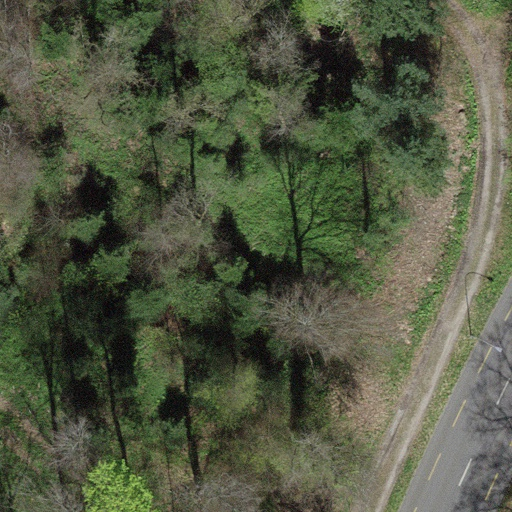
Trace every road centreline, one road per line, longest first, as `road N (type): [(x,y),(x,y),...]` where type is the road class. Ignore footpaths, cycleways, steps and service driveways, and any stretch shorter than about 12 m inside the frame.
road 1 (track): [(511,27),(438,0),(49,0),(0,12)]
road 2 (track): [(373,511),(468,285),(493,182),(495,53),(511,37)]
road 3 (residential): [(448,511),(511,375)]
